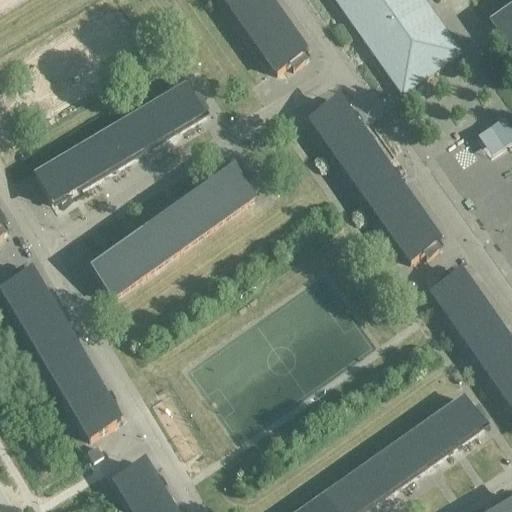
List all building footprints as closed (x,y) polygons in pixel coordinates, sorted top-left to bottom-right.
[(220,0),(276,79),(289,70),(292,75),(309,63),(264,0),(220,0)] [(421,0),(331,0),(402,99),(461,57),(421,0)] [(459,0),(471,16),(474,14),(473,13),(479,8),(480,10),(483,8),(482,6),(488,2),(489,3),(492,2),(490,0),(459,0)] [(511,12),(511,13),(498,22),(505,32),(498,38),(511,57),(511,12)] [(185,91),(151,111),(35,181),(51,207),(50,208),(56,218),(62,215),(61,213),(73,205),(74,207),(83,201),(80,196),(209,119),(198,101),(193,105),(185,91)] [(338,104),(334,107),(308,125),(409,268),(422,259),(425,264),(438,255),(448,248),(445,243),(443,244),(435,232),(436,231),(429,223),(424,226),(338,104)] [(93,279),(111,304),(255,203),(246,191),(251,187),(239,170),(116,257),(112,252),(104,258),(105,259),(93,267),(92,265),(86,269),(93,279)] [(452,274),(452,275),(439,284),(443,289),(430,298),(511,413),(511,350),(474,297),(479,294),(473,285),(472,286),(464,274),(466,273),(462,268),(452,274)] [(28,271),(24,273),(10,281),(13,286),(0,294),(0,295),(89,445),(116,429),(126,423),(123,418),(122,419),(114,406),(115,406),(110,397),(104,400),(28,271)] [(463,403),(432,425),(308,511),(371,511),(489,429),(477,412),(472,416),(463,403)] [(140,469),(113,485),(128,511),(171,511),(160,493),(165,490),(160,481),(159,482),(152,469),(153,468),(150,463),(140,469)]
